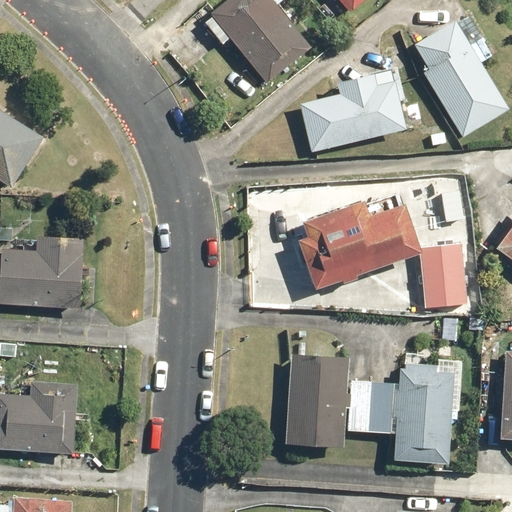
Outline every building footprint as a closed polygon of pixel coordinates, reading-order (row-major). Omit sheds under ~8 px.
[(319,44),(281,0),(231,0),(208,20),(227,43),(231,40),(245,56),(248,54),(273,83),(319,44)] [(346,0),(356,11),(367,0),(346,0)] [(436,66),(427,71),(464,134),(511,106),(511,105),(460,17),(421,40),(436,66)] [(383,81),(381,71),(346,78),(349,92),(305,102),(315,149),(413,127),(402,77),(383,81)] [(46,137),(0,107),(0,175),(15,185),(46,137)] [(345,281),(364,276),(362,267),(426,247),(412,201),(387,209),(386,205),(376,208),(374,199),(309,219),(313,232),(303,235),(311,259),(314,258),(322,284),(344,277),(345,281)] [(511,225),(498,245),(511,254),(511,225)] [(39,250),(5,247),(1,302),(85,308),(91,235),(41,231),(39,250)] [(466,245),(427,247),(430,304),(469,302),(466,245)] [(357,357),(294,354),(290,442),(348,445),(349,429),(400,431),(399,460),(452,462),(456,364),(407,361),(406,381),(356,379),(357,357)] [(0,447),(79,450),(81,378),(34,377),(33,394),(0,393),(0,447)] [(73,511),(74,496),(17,495),(16,511),(73,511)] [(0,511),(10,511),(11,501),(0,500),(0,511)]
